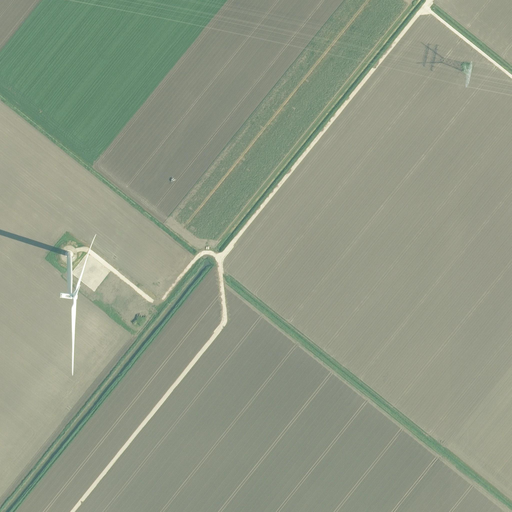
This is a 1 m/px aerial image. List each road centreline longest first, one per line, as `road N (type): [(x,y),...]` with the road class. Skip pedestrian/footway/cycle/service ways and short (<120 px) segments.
road 1 (track): [(429,0),(220,257),(225,317),(72,511)]
road 2 (track): [(220,257),(197,255),(159,301),(91,256)]
